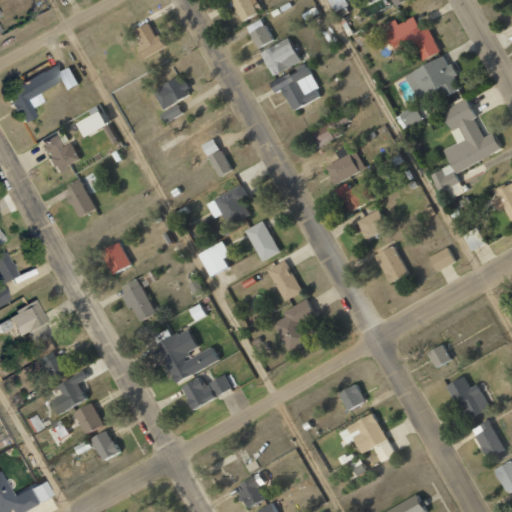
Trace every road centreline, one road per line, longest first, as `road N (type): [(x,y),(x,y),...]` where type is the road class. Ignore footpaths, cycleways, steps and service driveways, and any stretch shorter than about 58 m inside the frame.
road 1 (residential): [(478,511),(189,0)]
road 2 (residential): [(74,511),(511,262)]
road 3 (tertiary): [(206,511),(0,158)]
road 4 (residential): [(0,78),(152,0)]
